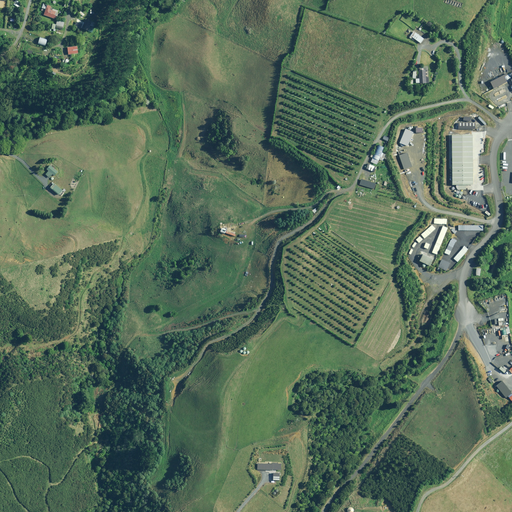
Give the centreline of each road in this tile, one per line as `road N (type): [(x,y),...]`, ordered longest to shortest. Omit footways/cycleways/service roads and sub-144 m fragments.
road 1 (residential): [(468,270),(469,310),(457,344),(327,511)]
road 2 (residential): [(468,270),(501,223),(498,149),(511,128)]
